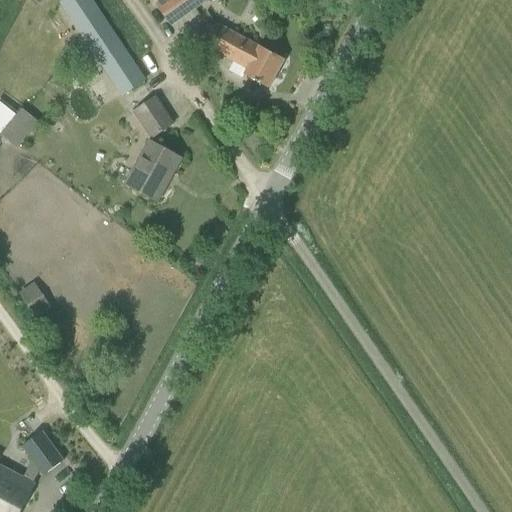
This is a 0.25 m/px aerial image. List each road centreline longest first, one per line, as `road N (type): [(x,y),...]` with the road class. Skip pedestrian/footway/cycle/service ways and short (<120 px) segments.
road 1 (unclassified): [(475,511),(265,206)]
road 2 (unclassified): [(101,511),(265,206)]
road 3 (unclassified): [(265,206),(376,0)]
